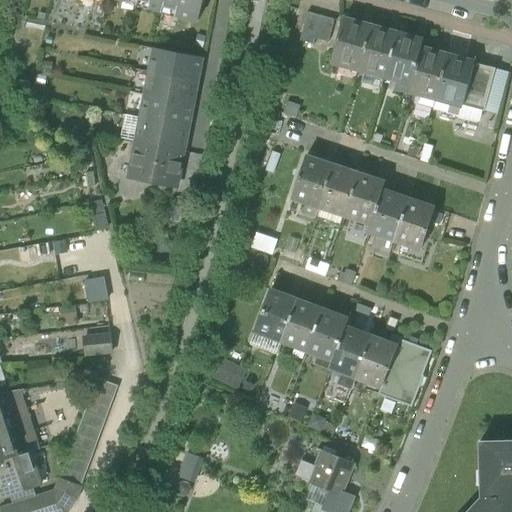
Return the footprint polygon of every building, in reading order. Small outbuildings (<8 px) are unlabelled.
[(123,0),(125,1),(125,0),(137,0),(136,4),(138,4),(139,0),(143,0),(151,2),(149,8),(162,11),(164,6),(177,10),(176,15),(198,22),(204,0),(123,0)] [(300,42),(314,46),(316,40),(329,43),(335,21),(308,13),(300,42)] [(332,63),(359,70),(370,28),(343,20),(342,22),(332,63)] [(396,35),(370,28),(359,70),(385,77),(396,35)] [(423,42),(396,35),(385,77),(411,84),(421,50),(423,42)] [(155,49),(150,73),(195,82),(196,76),(198,76),(202,59),(155,49)] [(447,57),(421,50),(411,84),(409,92),(435,99),(447,57)] [(474,64),(447,57),(435,99),(450,103),(461,106),(463,106),(474,64)] [(482,111),(484,111),(496,70),(474,64),(463,106),(482,111)] [(508,73),(496,70),(484,111),(496,115),(508,73)] [(150,73),(146,96),(193,105),(196,88),(194,88),(195,82),(150,73)] [(146,96),(141,119),(186,128),(187,122),(189,122),(193,105),(146,96)] [(432,110),(447,114),(450,103),(435,99),(432,110)] [(461,106),(450,103),(447,114),(458,117),(461,106)] [(479,122),(482,111),(463,106),(461,106),(458,117),(479,122)] [(122,136),(134,139),(139,118),(128,115),(122,136)] [(141,119),(137,142),(184,151),(187,134),(185,133),(186,128),(141,119)] [(180,171),(184,151),(137,142),(129,179),(171,187),(174,169),(180,171)] [(292,199),(319,208),(333,166),(306,157),(292,199)] [(319,208),(344,216),(358,175),(333,166),(319,208)] [(174,169),(171,187),(177,188),(180,171),(174,169)] [(344,216),(370,225),(371,225),(382,191),(383,191),(386,184),(358,175),(344,216)] [(367,232),(395,241),(409,200),(383,191),(382,191),(371,225),(370,225),(367,232)] [(96,230),(109,228),(103,199),(90,202),(96,230)] [(435,209),(409,200),(395,241),(421,250),(435,209)] [(274,254),(278,239),(257,232),(252,247),(274,254)] [(56,244),(27,244),(27,255),(56,256),(56,244)] [(86,284),(89,303),(126,298),(121,277),(86,284)] [(255,332),(281,342),(297,301),(271,291),(255,332)] [(322,310),(297,301),(281,342),(307,352),(322,310)] [(349,321),(322,310),(307,352),(332,361),(333,361),(346,328),(347,328),(349,321)] [(329,368),(340,372),(356,379),(372,337),(347,328),(346,328),(333,361),(332,361),(329,368)] [(85,338),(87,356),(112,353),(110,336),(85,338)] [(397,346),(372,337),(356,379),(381,388),(382,388),(398,347),(397,346)] [(397,346),(398,347),(382,388),(381,388),(378,395),(412,408),(424,376),(423,376),(432,352),(399,339),(397,346)] [(211,375),(233,387),(244,368),(222,356),(211,375)] [(350,394),(356,379),(340,372),(334,387),(350,394)] [(97,379),(60,479),(81,487),(118,386),(97,379)] [(19,391),(0,393),(0,402),(17,455),(29,452),(29,453),(38,450),(19,391)] [(0,460),(17,455),(0,402),(0,460)] [(469,511),(511,511),(511,442),(481,443),(482,499),(469,511)] [(40,484),(29,453),(29,452),(17,455),(0,460),(0,483),(4,482),(8,494),(9,494),(32,486),(40,484)] [(193,480),(200,457),(186,452),(179,475),(193,480)] [(310,483),(330,492),(340,496),(342,492),(353,464),(323,452),(317,467),(302,461),(295,476),(311,482),(310,483)] [(67,511),(77,498),(81,487),(60,479),(55,492),(36,498),(32,486),(9,494),(13,505),(0,509),(1,511),(67,511)] [(0,489),(2,496),(8,494),(4,482),(0,483),(0,489)] [(346,511),(353,497),(342,492),(340,496),(330,492),(324,508),(323,510),(328,511),(346,511)]
